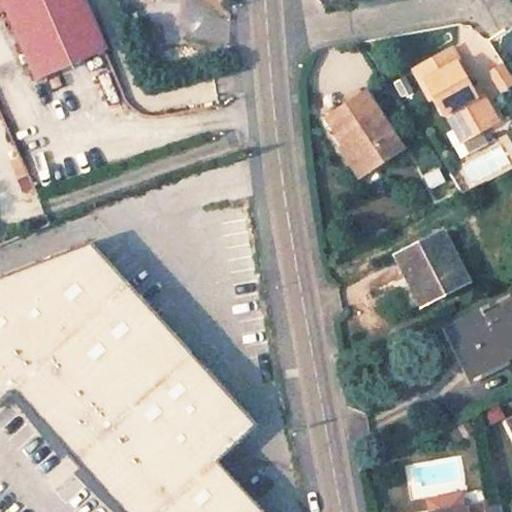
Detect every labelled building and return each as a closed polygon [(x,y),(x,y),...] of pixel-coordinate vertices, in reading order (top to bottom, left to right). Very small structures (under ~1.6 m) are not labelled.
[(0,0),(0,15),(8,12),(42,82),(111,47),(88,0),(0,0)] [(437,57),(422,66),(430,78),(445,69),(437,57)] [(485,70),(494,93),(511,86),(502,63),(485,70)] [(422,66),(402,78),(409,91),(415,87),(434,120),(437,118),(447,134),(460,125),(468,139),(487,128),(477,110),(471,114),(462,98),(445,69),(430,78),(422,66)] [(462,98),(471,114),(477,110),(468,95),(462,98)] [(334,149),(353,181),(400,152),(366,100),(328,123),(341,145),(334,149)] [(447,134),(455,147),(468,139),(460,125),(447,134)] [(460,279),(436,232),(393,253),(402,272),(390,278),(405,307),(460,279)] [(0,392),(6,387),(111,511),(252,511),(208,460),(245,429),(88,243),(0,272),(0,392)] [(511,297),(442,334),(452,354),(462,349),(473,370),(511,348),(511,297)] [(462,485),(427,490),(430,505),(464,500),(462,485)] [(496,511),(494,496),(464,500),(430,505),(430,511),(496,511)]
